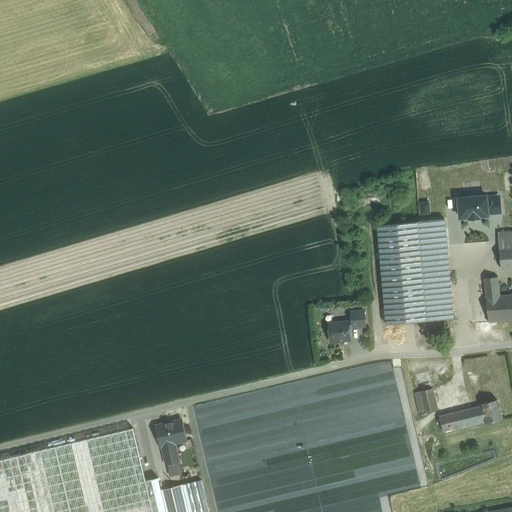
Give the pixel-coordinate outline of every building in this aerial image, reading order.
[(486,196),(455,199),(458,239),(489,237),(486,196)] [(417,221),(377,225),(384,295),(386,324),(426,321),(417,221)] [(511,230),(498,231),(499,248),(511,246),(511,230)] [(489,237),(458,239),(458,251),(471,250),(490,249),(489,237)] [(511,246),(499,248),(501,269),(511,267),(511,246)] [(471,250),(458,251),(457,251),(458,261),(472,260),(471,250)] [(449,251),(436,253),(441,306),(454,305),(449,251)] [(498,277),(484,278),(486,297),(500,296),(498,277)] [(511,294),(500,296),(486,297),(489,322),(511,319),(511,294)] [(454,305),(441,306),(442,327),(455,326),(454,305)] [(345,319),(345,309),(328,309),(328,320),(345,319)] [(364,310),(351,311),(352,328),(366,326),(364,310)] [(349,321),(329,323),(331,342),(350,340),(349,321)] [(345,406),(347,375),(319,373),(318,394),(329,394),(329,406),(345,406)] [(433,388),(420,391),(425,412),(438,408),(433,388)] [(497,400),(481,404),(481,406),(485,421),(486,423),(502,419),(497,400)] [(481,406),(440,416),(443,432),(485,421),(481,406)] [(181,419),(167,423),(167,424),(158,426),(157,425),(156,425),(161,447),(162,446),(176,443),(178,443),(178,442),(186,440),(185,435),(181,419)] [(158,511),(139,427),(69,443),(79,488),(84,511),(158,511)] [(69,443),(0,459),(0,495),(3,506),(79,488),(69,443)] [(176,443),(162,446),(166,464),(180,461),(176,443)] [(209,511),(201,480),(182,485),(188,511),(209,511)] [(188,511),(182,485),(162,490),(167,511),(188,511)] [(84,511),(79,488),(3,506),(3,511),(84,511)]
